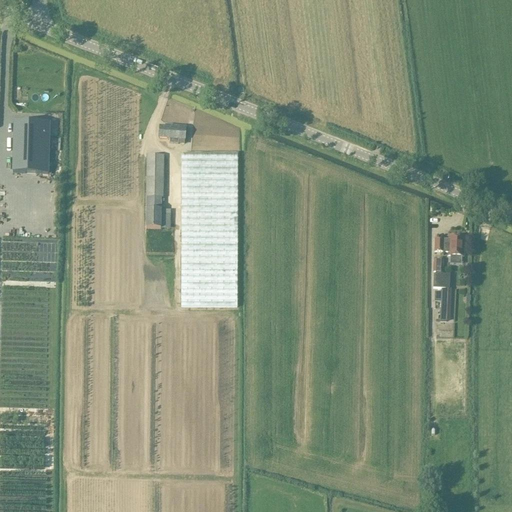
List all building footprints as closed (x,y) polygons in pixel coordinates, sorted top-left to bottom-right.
[(12,173),(49,174),(50,122),(13,122),(12,173)] [(178,140),(185,141),(186,128),(172,126),(171,128),(160,127),(159,139),(170,140),(170,144),(178,145),(178,140)] [(238,180),(238,154),(182,152),(181,207),(190,202),(190,203),(194,195),(190,193),(217,193),(210,190),(212,185),(208,183),(212,181),(212,177),(215,175),(213,170),(218,167),(218,178),(217,179),(219,182),(219,201),(221,206),(221,211),(226,202),(226,203),(230,203),(233,198),(233,204),(237,206),(237,186),(236,183),(238,180)] [(161,199),(163,199),(164,157),(146,156),(145,198),(146,198),(145,229),(161,230),(161,199)] [(448,237),(448,244),(444,243),(444,240),(435,240),(434,253),(448,253),(448,257),(464,257),(465,238),(448,237)] [(443,273),(443,261),(434,260),(433,273),(443,273)] [(440,322),(449,322),(450,290),(434,289),(434,302),(440,302),(440,322)] [(220,295),(220,307),(229,307),(229,298),(225,298),(225,295),(220,295)] [(42,407),(5,406),(3,456),(40,458),(42,407)]
